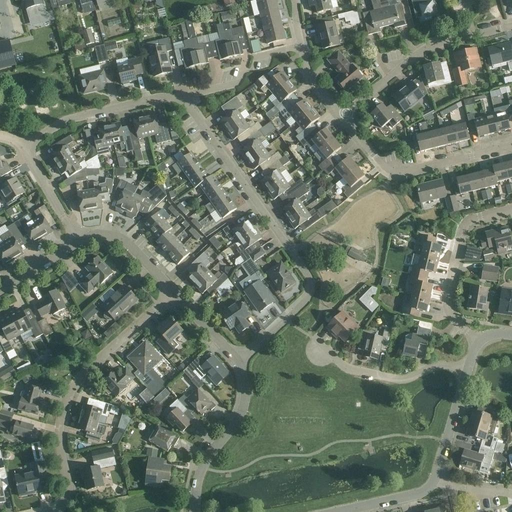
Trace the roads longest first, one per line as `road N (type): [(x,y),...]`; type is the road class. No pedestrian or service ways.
road 1 (residential): [(180,101),(311,282),(306,302),(239,361)]
road 2 (residential): [(51,511),(70,488),(59,432),(70,389),(173,291)]
road 3 (residential): [(343,117),(424,50),(511,26)]
road 4 (residential): [(477,345),(447,308),(461,231),(511,209)]
road 5 (residential): [(22,146),(71,119),(158,98),(180,101)]
road 6 (residential): [(239,361),(242,407),(202,469),(197,511)]
road 7 (residential): [(467,371),(437,367),(403,381),(347,371),(319,349)]
road 8 (residential): [(393,173),(511,147)]
